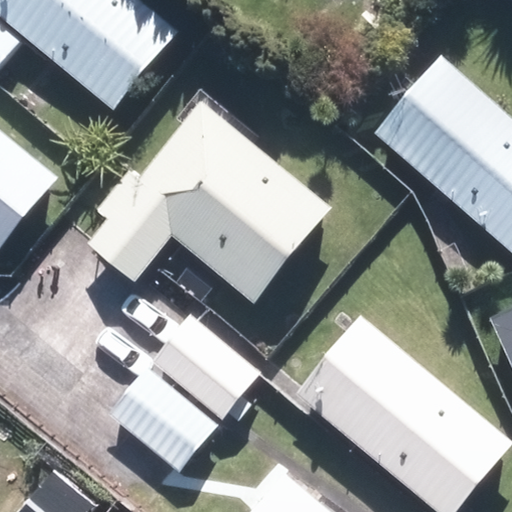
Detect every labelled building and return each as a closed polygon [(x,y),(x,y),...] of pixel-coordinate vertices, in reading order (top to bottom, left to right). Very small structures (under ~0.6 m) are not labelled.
[(185,33),(144,0),(0,0),(0,11),(120,111),(185,33)] [(0,68),(22,41),(0,23),(0,68)] [(511,116),(445,57),(377,133),(511,252),(511,116)] [(101,213),(111,221),(92,245),(136,281),(173,236),(258,307),(338,210),(205,102),(142,179),(135,173),(101,213)] [(0,255),(63,182),(0,129),(0,255)] [(511,311),(495,319),(511,355),(511,311)] [(264,374),(194,316),(155,363),(225,421),(264,374)] [(462,511),(511,451),(511,438),(364,317),(298,396),(439,511),(462,511)] [(220,429),(151,367),(111,412),(180,473),(220,429)] [(333,511),(289,475),(258,511),(333,511)]
